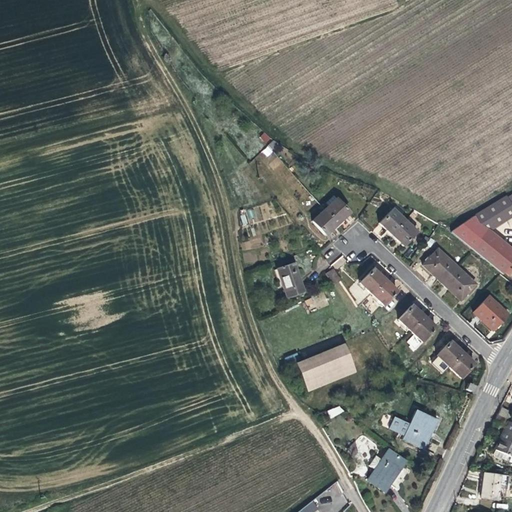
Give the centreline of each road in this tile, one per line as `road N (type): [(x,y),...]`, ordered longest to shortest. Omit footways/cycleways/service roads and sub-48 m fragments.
road 1 (track): [(135,0),(222,190),(258,339),(299,410)]
road 2 (track): [(27,511),(299,410)]
road 3 (residential): [(352,242),(359,232),(503,363)]
road 4 (tertiary): [(434,511),(503,363)]
road 5 (track): [(299,410),(363,511)]
